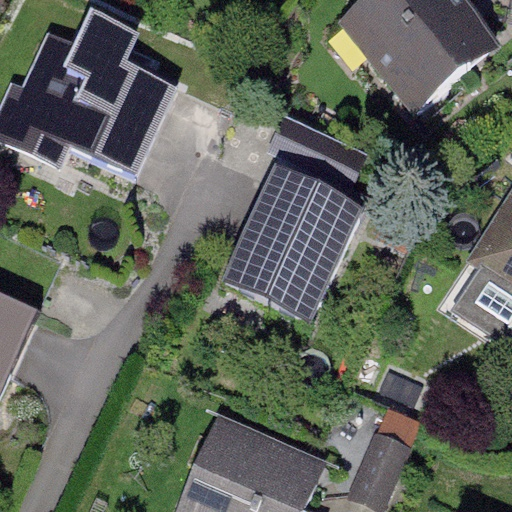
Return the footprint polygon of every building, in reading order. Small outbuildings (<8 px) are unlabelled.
[(194,67),(59,0),(46,0),(0,93),(0,128),(132,193),(194,67)] [(510,71),(453,0),(380,0),(338,33),(421,140),(510,71)] [(366,175),(287,138),(215,293),(294,329),(366,175)] [(511,195),(472,263),(511,287),(511,195)] [(0,422),(46,311),(0,292),(0,422)] [(313,511),(330,470),(199,422),(165,511),(313,511)] [(393,511),(417,450),(385,437),(361,502),(388,511),(393,511)] [(493,511),(473,503),(468,511),(493,511)]
